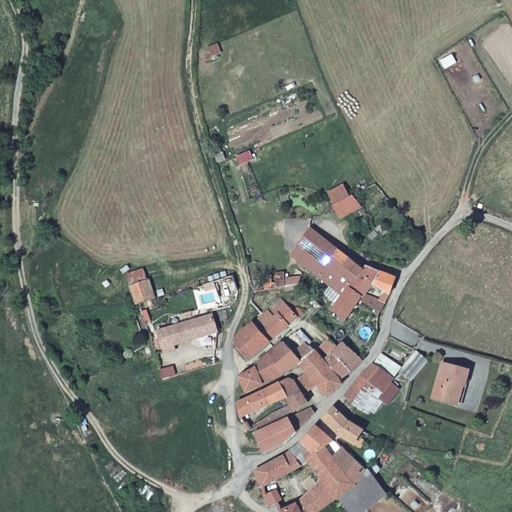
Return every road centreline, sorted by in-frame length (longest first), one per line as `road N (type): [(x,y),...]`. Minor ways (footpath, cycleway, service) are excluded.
road 1 (track): [(192,505),(117,456),(36,334),(19,262),(15,195),(25,39),(10,0)]
road 2 (unclassified): [(511,224),(467,216),(441,233),(405,276),(377,348),(353,379),(297,441),(246,467)]
road 3 (track): [(193,0),(191,90),(245,289),(228,350)]
road 4 (track): [(16,168),(80,0)]
road 5 (track): [(460,220),(479,152),(511,111)]
road 6 (unclassified): [(246,467),(232,437),(228,350)]
